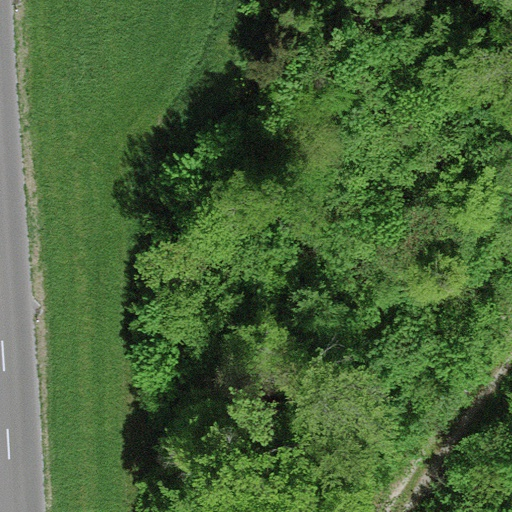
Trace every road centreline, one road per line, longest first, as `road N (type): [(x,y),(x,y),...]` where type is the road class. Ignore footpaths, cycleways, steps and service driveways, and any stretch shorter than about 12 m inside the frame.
road 1 (secondary): [(11,511),(0,325)]
road 2 (track): [(412,511),(511,363)]
